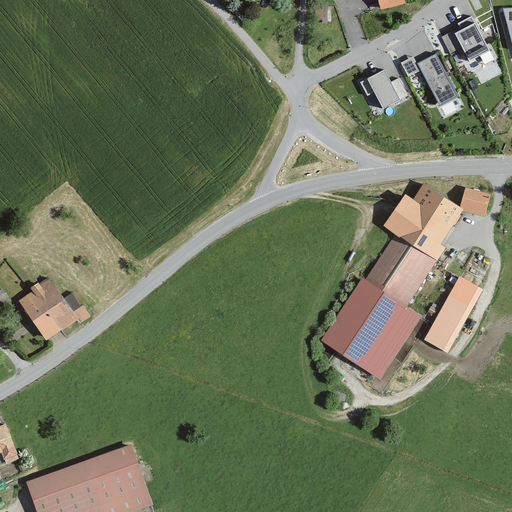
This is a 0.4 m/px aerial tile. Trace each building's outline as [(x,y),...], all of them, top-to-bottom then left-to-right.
[(375,0),(378,10),(403,5),(401,0),(375,0)] [(486,50),(475,28),(458,37),(469,59),(486,50)] [(456,98),(435,58),(420,66),(441,106),(456,98)] [(399,102),(384,74),(369,82),(384,109),(399,102)] [(309,150),(305,146),(298,154),(302,158),(309,150)] [(319,158),(314,154),(304,164),(309,169),(319,158)] [(411,201),(401,194),(380,226),(395,235),(365,280),(360,277),(318,341),(378,381),(420,316),(405,307),(444,248),(438,244),(459,211),(420,186),(411,201)] [(487,197),(463,191),(458,209),(482,216),(487,197)] [(35,283),(27,288),(29,292),(15,301),(42,341),(73,321),(76,324),(87,317),(71,293),(61,300),(47,280),(37,286),(35,283)] [(470,310),(446,296),(421,341),(445,354),(470,310)] [(0,425),(0,459),(0,460),(2,460),(4,465),(17,460),(3,424),(0,425)] [(128,445),(24,482),(34,511),(127,511),(149,504),(128,445)]
